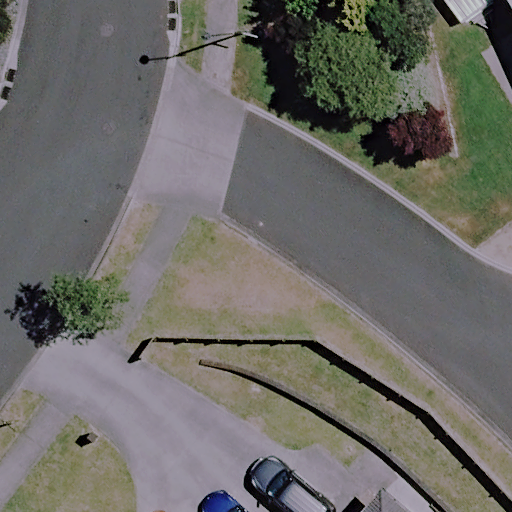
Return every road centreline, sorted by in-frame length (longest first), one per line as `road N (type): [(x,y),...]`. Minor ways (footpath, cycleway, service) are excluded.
road 1 (residential): [(72,135),(229,145),(291,171),(511,342)]
road 2 (residential): [(0,277),(72,135)]
road 3 (residential): [(72,135),(90,0)]
